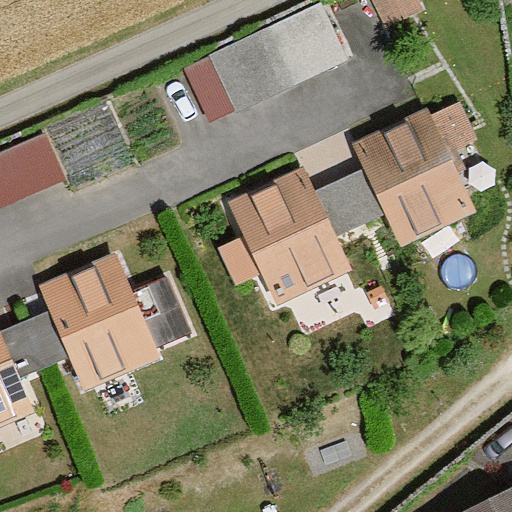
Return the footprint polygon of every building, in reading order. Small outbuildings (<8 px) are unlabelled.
[(366,0),(381,32),(420,14),(413,0),(366,0)] [(230,115),(293,84),(267,29),(203,60),(230,115)] [(473,211),(426,108),(352,142),(364,169),(339,180),(359,223),(385,212),(400,245),(473,211)] [(0,205),(60,179),(41,134),(0,151),(0,205)] [(313,192),(301,168),(228,201),(275,302),(348,269),(333,236),(359,223),(339,180),(313,192)] [(158,357),(113,252),(37,284),(49,312),(25,322),(43,364),(67,354),(82,389),(158,357)] [(0,332),(0,426),(32,413),(16,376),(43,364),(25,322),(0,332)] [(511,511),(511,485),(457,511),(511,511)]
